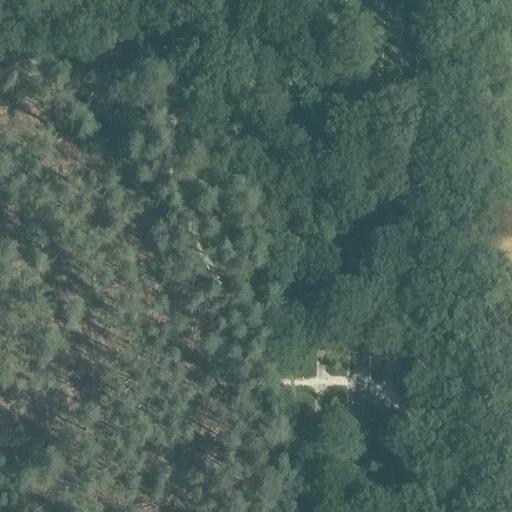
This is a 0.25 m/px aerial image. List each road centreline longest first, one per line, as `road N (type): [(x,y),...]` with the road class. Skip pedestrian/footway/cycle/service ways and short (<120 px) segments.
road 1 (unclassified): [(352,511),(369,0)]
road 2 (unknown): [(288,378),(241,511)]
